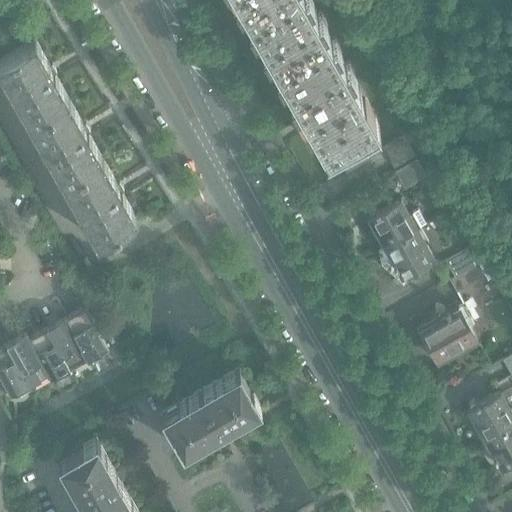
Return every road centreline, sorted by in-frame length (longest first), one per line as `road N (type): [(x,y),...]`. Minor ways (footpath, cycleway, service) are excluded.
road 1 (residential): [(475,511),(247,111),(202,136)]
road 2 (tertiary): [(395,486),(202,136)]
road 3 (tertiary): [(109,0),(157,86),(202,136)]
road 4 (residential): [(0,308),(37,288),(6,180)]
road 5 (tertiary): [(202,136),(146,0)]
